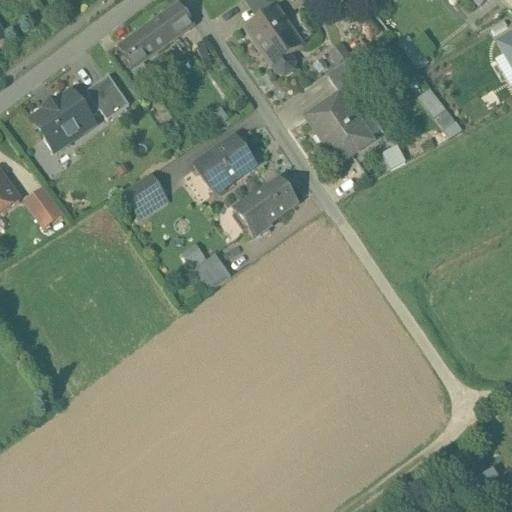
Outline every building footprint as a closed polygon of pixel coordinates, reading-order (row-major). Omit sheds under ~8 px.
[(490,0),(471,0),(479,9),(490,0)] [(178,7),(117,50),(132,72),(141,66),(194,28),(178,7)] [(276,11),(244,33),(270,72),(272,71),(289,59),(302,50),(276,11)] [(190,59),(206,64),(210,50),(194,45),(190,59)] [(132,72),(117,50),(108,57),(123,79),(132,72)] [(289,59),(272,71),(277,78),(284,79),(293,73),(294,66),(289,59)] [(359,84),(345,63),(325,77),(339,97),(359,84)] [(132,72),(123,79),(131,91),(139,85),(149,78),(141,66),(132,72)] [(108,80),(87,94),(90,98),(103,118),(107,123),(128,109),(108,80)] [(139,85),(131,91),(136,98),(139,95),(142,99),(144,97),(145,94),(139,85)] [(431,89),(419,96),(447,140),(459,132),(431,89)] [(56,155),(96,128),(93,124),(80,105),(70,91),(30,118),(56,155)] [(339,97),(305,121),(316,136),(317,135),(323,144),(322,145),(337,168),(371,144),(339,97)] [(103,118),(90,98),(80,105),(93,124),(103,118)] [(234,141),(194,171),(213,198),(253,168),(234,141)] [(0,177),(0,217),(19,204),(0,177)] [(149,179),(124,195),(138,217),(163,201),(149,179)] [(279,182),(263,194),(262,192),(233,213),(253,241),(270,229),(269,227),(297,207),(279,182)] [(43,188),(22,201),(33,218),(44,211),(53,224),(63,218),(43,188)] [(238,241),(223,221),(210,230),(226,250),(238,241)] [(195,247),(182,253),(188,265),(201,259),(195,247)] [(214,258),(193,274),(208,296),(230,280),(214,258)]
